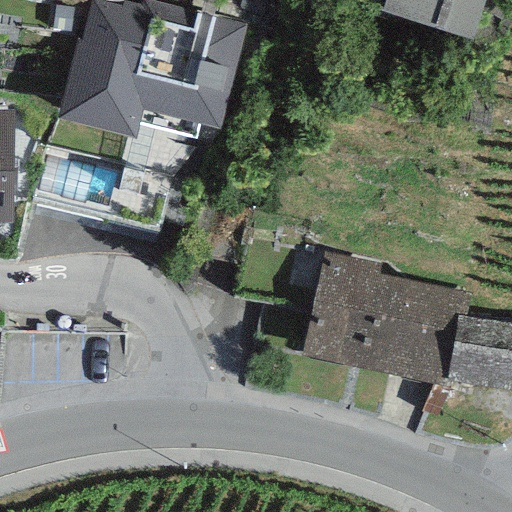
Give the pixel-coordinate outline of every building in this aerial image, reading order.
[(389,0),(382,27),(472,52),(486,0),(389,0)] [(91,3),(56,134),(136,154),(144,126),(217,145),(246,33),(168,13),(165,22),(91,3)] [(13,114),(0,114),(0,232),(13,232),(13,114)] [(379,268),(323,257),(301,364),(444,393),(447,390),(457,320),(465,321),(469,298),(377,279),(379,268)] [(511,328),(465,321),(457,320),(447,390),(502,398),(503,387),(511,387),(511,328)]
